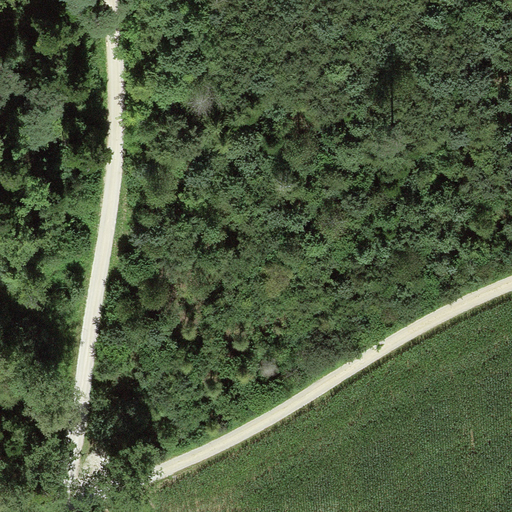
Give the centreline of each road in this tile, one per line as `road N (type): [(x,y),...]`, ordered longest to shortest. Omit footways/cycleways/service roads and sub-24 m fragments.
road 1 (track): [(49,511),(114,184),(122,0)]
road 2 (track): [(49,511),(215,448),(447,312),(511,283)]
